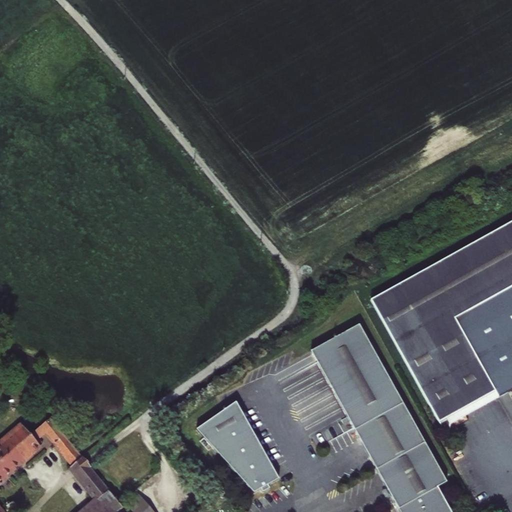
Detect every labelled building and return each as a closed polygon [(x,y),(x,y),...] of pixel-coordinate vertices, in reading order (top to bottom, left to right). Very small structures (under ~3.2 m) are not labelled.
[(443,426),(492,399),(495,405),(511,396),(511,227),(367,308),(438,434),(447,437),(447,432),(443,426)] [(443,511),(434,495),(443,490),(355,332),(307,359),(392,511),(443,511)] [(443,426),(447,432),(495,405),(492,399),(443,426)] [(193,438),(251,500),(258,497),(260,500),(267,496),(265,493),(276,486),(232,410),(193,438)] [(23,425),(0,444),(0,511),(154,511),(138,494),(122,507),(50,418),(31,435),(23,425)]
